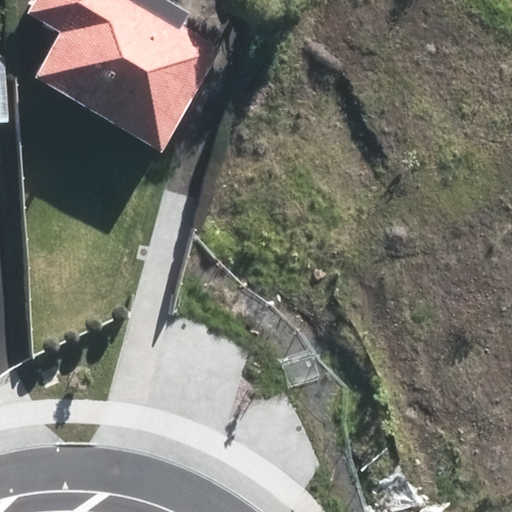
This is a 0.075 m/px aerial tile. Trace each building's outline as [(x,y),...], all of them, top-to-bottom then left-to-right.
[(27,0),(22,9),(53,27),(26,74),(157,149),(215,48),(130,0),(27,0)] [(272,99),(327,0),(291,0),(244,83),(272,99)] [(301,93),(275,110),(329,224),(429,165),(365,38),(295,83),(301,93)] [(3,52),(0,51),(0,119),(8,119),(3,52)] [(511,236),(400,256),(412,324),(445,318),(458,391),(447,393),(456,446),(471,444),(473,455),(511,448),(511,236)]
